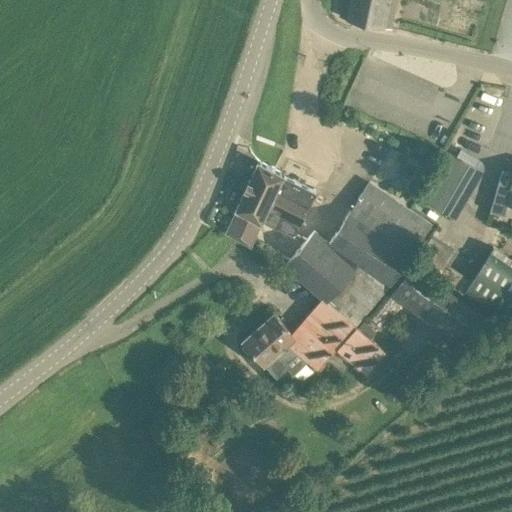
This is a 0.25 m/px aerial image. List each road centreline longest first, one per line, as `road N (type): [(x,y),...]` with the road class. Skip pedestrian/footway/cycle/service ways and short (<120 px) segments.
road 1 (tertiary): [(0,400),(113,306),(175,239),(227,126),(271,0)]
road 2 (tertiary): [(511,70),(340,38),(318,24),(312,0)]
